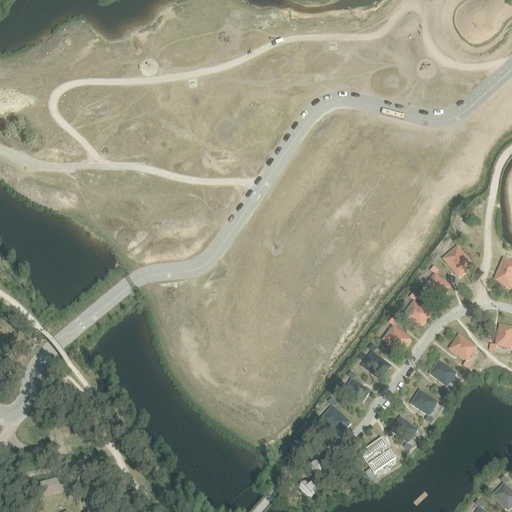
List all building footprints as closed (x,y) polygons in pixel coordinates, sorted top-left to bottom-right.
[(444,260),(460,279),(474,266),(458,248),(444,260)] [(511,263),(504,260),(494,282),(511,289),(511,287),(511,263)] [(451,288),(434,275),(424,288),(441,301),(451,288)] [(431,314),(414,301),(404,314),(421,327),(431,314)] [(511,349),(511,328),(500,326),(496,347),(511,349)] [(411,341),(394,328),(383,341),(401,355),(411,341)] [(477,349),(459,336),(450,350),(467,362),(477,349)] [(391,368),(373,354),(363,368),(381,381),(391,368)] [(457,374),(440,362),(430,375),(447,387),(457,374)] [(344,394),(361,406),(370,392),(353,380),(344,394)] [(438,403),(420,391),(411,405),(429,417),(438,403)] [(321,421),(339,438),(351,424),(333,407),(321,421)] [(418,431),(401,418),(391,431),(408,444),(418,431)] [(382,439),(360,454),(375,475),(397,460),(382,439)] [(319,462),(311,467),(319,478),(320,478),(321,479),(326,476),(324,474),(326,473),(325,471),(328,470),(325,464),(322,466),(319,462)] [(65,478),(41,482),(43,496),(68,492),(65,478)] [(307,482),(300,489),(309,498),(310,497),(312,499),(316,495),(314,493),(316,492),(315,490),(317,488),(313,483),(310,486),(307,482)] [(493,496),(509,511),(511,507),(511,491),(505,485),(493,496)]
